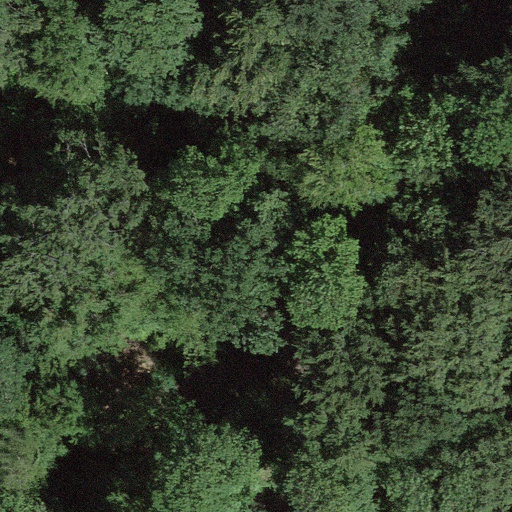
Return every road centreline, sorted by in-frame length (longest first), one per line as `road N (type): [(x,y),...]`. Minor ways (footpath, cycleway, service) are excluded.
road 1 (track): [(201,309),(511,473)]
road 2 (track): [(62,0),(201,309)]
